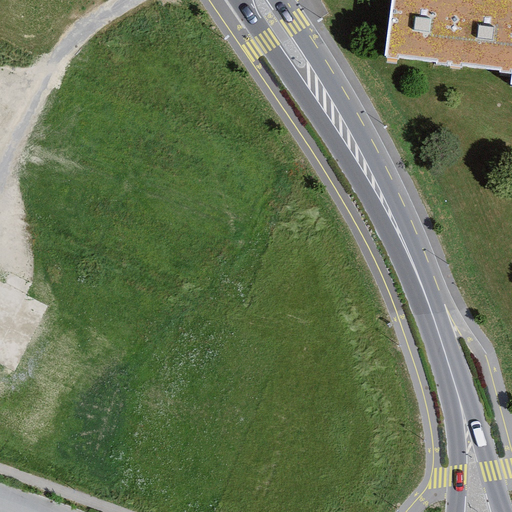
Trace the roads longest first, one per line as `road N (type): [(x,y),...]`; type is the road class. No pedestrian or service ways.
road 1 (primary): [(246,0),(265,42),(405,247)]
road 2 (primary): [(405,247),(367,146),(280,0)]
road 3 (residential): [(0,170),(53,65),(76,37),(128,0)]
road 4 (primary): [(501,511),(476,414),(451,373)]
road 5 (primary): [(451,373),(453,511)]
road 6 (primary): [(451,373),(405,247)]
